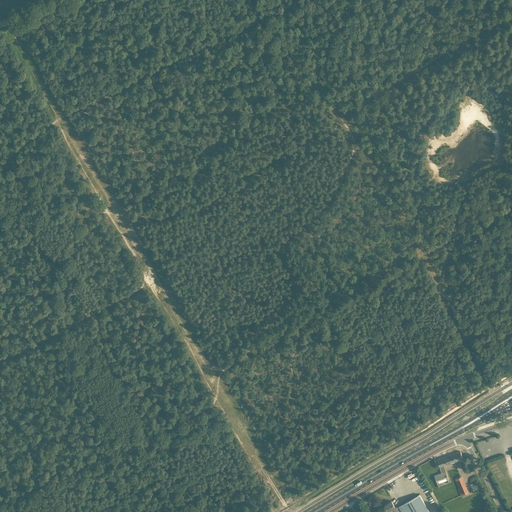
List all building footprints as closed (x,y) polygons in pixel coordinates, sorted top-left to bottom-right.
[(460,451),(437,459),(440,467),(444,465),(460,460),(461,463),(464,461),(463,459),(460,451)] [(443,473),(434,476),(437,483),(449,479),(446,472),(443,473)] [(458,489),(461,495),(468,492),(461,476),(455,479),(459,488),(458,489)] [(430,493),(440,510),(442,509),(433,491),(430,493)] [(392,501),(384,505),(387,510),(388,511),(392,509),(393,511),(429,511),(422,499),(419,494),(399,506),(396,508),(395,507),(392,501)]
